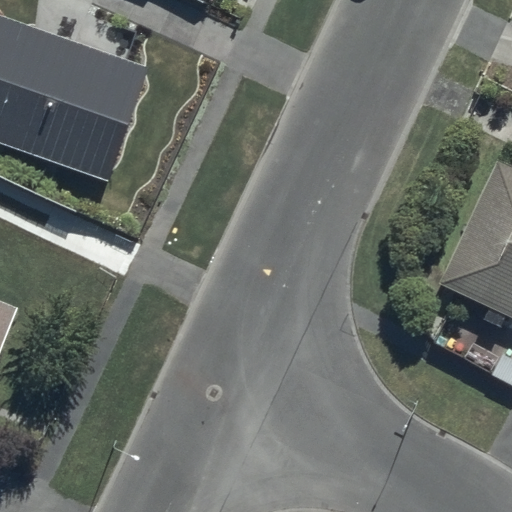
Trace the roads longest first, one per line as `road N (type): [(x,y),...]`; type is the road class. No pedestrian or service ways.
road 1 (residential): [(403,0),(227,376)]
road 2 (residential): [(227,376),(465,511)]
road 3 (residential): [(227,376),(161,511)]
